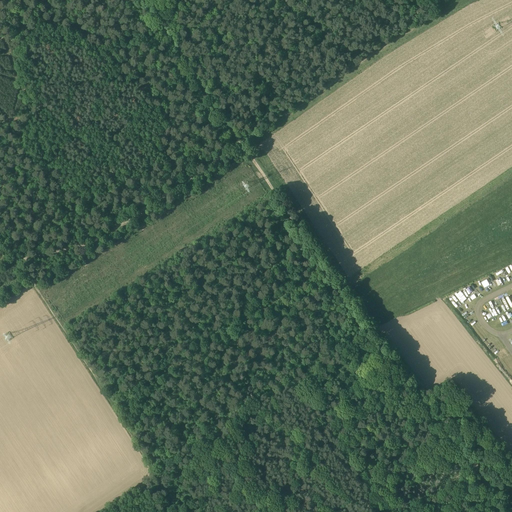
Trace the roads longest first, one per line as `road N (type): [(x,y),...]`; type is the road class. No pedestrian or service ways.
road 1 (track): [(240,142),(394,366),(511,511)]
road 2 (track): [(240,142),(93,242),(0,261)]
road 3 (track): [(240,142),(461,0)]
road 4 (track): [(114,406),(323,266)]
road 5 (track): [(145,0),(240,142)]
